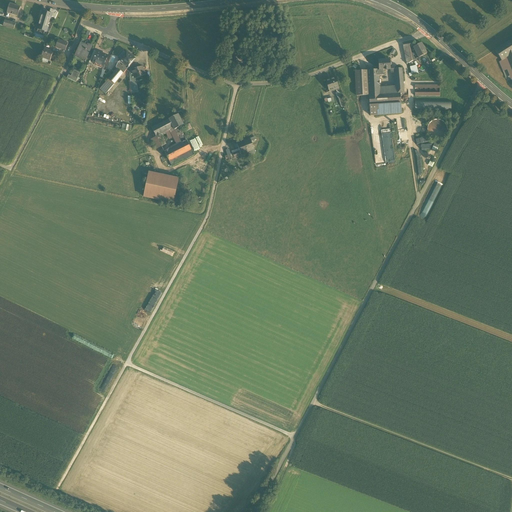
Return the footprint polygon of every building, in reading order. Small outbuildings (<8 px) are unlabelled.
[(11,14),(17,16),(20,7),(10,4),(7,13),(11,14)] [(56,10),(50,9),(49,13),(52,14),(51,17),(55,18),(58,13),(55,12),(56,10)] [(49,13),(43,11),(40,20),(37,29),(46,32),(47,28),(51,17),(52,14),(49,13)] [(15,24),(9,22),(7,28),(13,30),(15,24)] [(511,39),(495,50),(501,61),(507,57),(511,54),(511,39)] [(55,47),(65,51),(68,43),(58,40),(55,47)] [(413,47),(419,58),(426,54),(422,46),(421,43),(413,47)] [(76,55),(86,60),(91,47),(87,46),(87,47),(80,44),(76,55)] [(412,61),(410,47),(403,48),(407,65),(410,63),(412,61)] [(49,60),(50,60),(53,53),(45,49),(41,57),(42,57),(49,60)] [(120,60),(128,67),(135,59),(127,52),(120,60)] [(93,63),(103,67),(107,56),(103,55),(103,56),(96,53),(93,63)] [(511,80),(511,79),(511,68),(507,57),(501,61),(499,62),(501,66),(503,71),(507,70),(511,80)] [(118,61),(116,67),(115,67),(117,69),(117,68),(123,73),(128,67),(120,60),(119,62),(118,61)] [(379,70),(383,70),(391,70),(390,69),(390,60),(378,60),(379,70)] [(142,66),(131,70),(129,72),(130,72),(130,81),(136,80),(135,79),(140,77),(145,75),(142,66)] [(117,68),(117,69),(114,73),(108,79),(114,84),(123,73),(117,68)] [(369,95),(369,106),(401,104),(400,94),(404,93),(403,86),(403,82),(402,69),(395,69),(395,73),(396,82),(396,86),(396,88),(397,94),(384,94),(369,95)] [(357,96),(369,95),(368,70),(355,71),(357,96)] [(368,70),(369,95),(384,94),(384,88),(380,88),(379,75),(379,70),(368,70)] [(67,78),(75,82),(79,74),(73,71),(71,76),(69,75),(67,78)] [(325,81),(329,92),(330,92),(334,90),(338,89),(335,78),(325,81)] [(106,94),(114,84),(108,79),(102,86),(101,90),(106,94)] [(130,81),(131,93),(138,92),(136,80),(130,81)] [(415,101),(415,110),(451,110),(451,101),(415,101)] [(402,113),(401,104),(369,106),(370,116),(402,113)] [(173,128),(174,130),(180,127),(183,125),(178,115),(169,119),(173,128)] [(191,150),(186,141),(180,127),(174,130),(181,143),(177,145),(169,149),(166,144),(161,134),(165,132),(169,130),(173,128),(169,119),(152,128),(156,137),(161,146),(164,151),(169,161),(172,167),(194,155),(191,150)] [(427,128),(428,132),(429,135),(432,138),(436,139),(440,139),(443,137),(446,134),(447,131),(447,127),(445,123),(442,121),(439,119),(435,120),(431,121),(429,124),(427,128)] [(173,137),(177,145),(181,143),(174,130),(173,128),(169,130),(173,137)] [(173,137),(169,130),(165,132),(169,140),(173,137)] [(156,149),(161,146),(156,137),(151,140),(156,149)] [(254,150),(251,142),(249,139),(244,141),(246,144),(245,144),(248,153),(254,150)] [(237,144),(239,149),(240,151),(242,155),(248,153),(245,144),(246,144),(244,141),(237,144)] [(415,151),(415,156),(417,161),(421,164),(426,165),(431,163),(435,160),(437,156),(437,151),(434,146),(430,143),(425,142),(421,144),(417,147),(415,151)] [(362,158),(337,161),(339,173),(342,172),(348,211),(369,208),(362,158)] [(144,197),(173,203),(178,179),(149,172),(144,197)] [(396,275),(408,250),(404,248),(400,255),(397,260),(400,261),(398,264),(395,263),(390,272),(396,275)] [(152,292),(148,302),(153,304),(157,294),(152,292)] [(338,369),(325,397),(332,400),(345,372),(338,369)]
